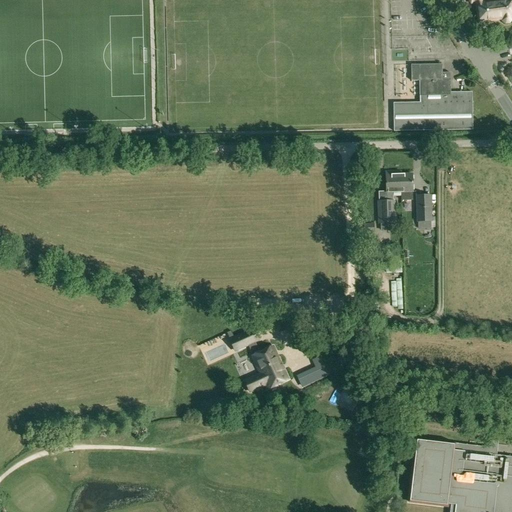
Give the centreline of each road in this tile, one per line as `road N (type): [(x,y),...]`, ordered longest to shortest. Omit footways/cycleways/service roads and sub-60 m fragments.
road 1 (unclassified): [(346,146),(0,152)]
road 2 (track): [(346,146),(352,298),(336,320),(287,337)]
road 3 (unclassified): [(346,146),(511,142)]
